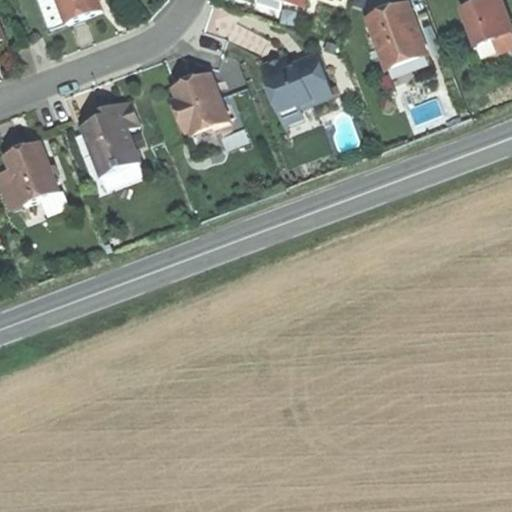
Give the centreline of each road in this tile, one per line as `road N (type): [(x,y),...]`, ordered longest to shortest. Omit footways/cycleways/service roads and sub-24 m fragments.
road 1 (tertiary): [(0,331),(511,140)]
road 2 (residential): [(190,0),(141,49),(0,101)]
